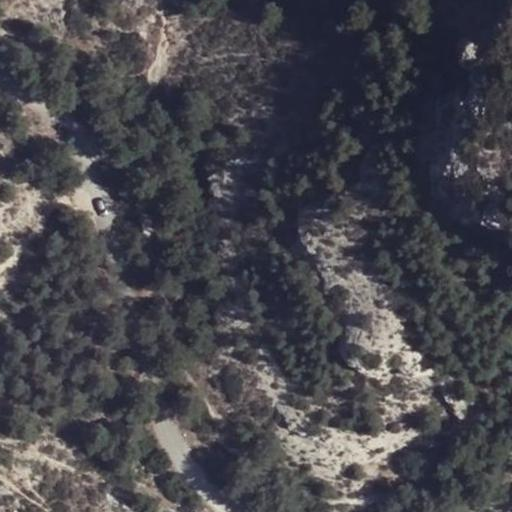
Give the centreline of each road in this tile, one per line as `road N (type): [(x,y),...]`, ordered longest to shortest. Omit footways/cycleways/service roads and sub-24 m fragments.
road 1 (unclassified): [(231,511),(169,432),(82,147),(0,68)]
road 2 (track): [(0,269),(26,243),(82,147)]
